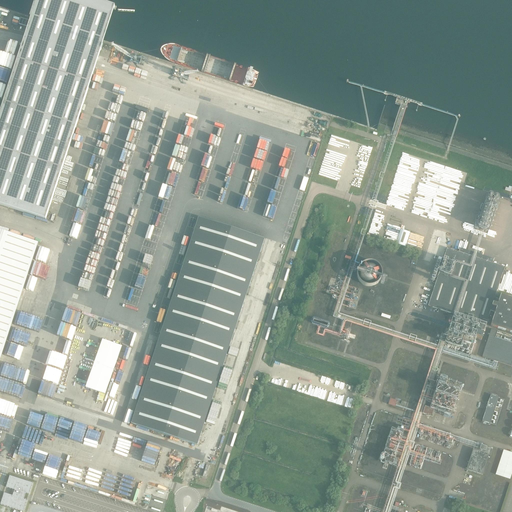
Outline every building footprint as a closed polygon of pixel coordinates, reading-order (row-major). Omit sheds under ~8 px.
[(96,0),(37,0),(26,34),(98,58),(115,6),(96,0)] [(19,24),(28,27),(30,22),(21,19),(19,24)] [(23,42),(0,114),(0,204),(46,220),(96,66),(97,62),(98,58),(26,34),(25,39),(23,42)] [(197,445),(264,239),(198,218),(131,424),(197,445)] [(425,229),(417,226),(411,245),(418,248),(425,229)] [(406,247),(411,232),(400,229),(395,244),(406,247)] [(0,230),(0,360),(38,243),(0,230)] [(135,248),(137,239),(136,239),(137,236),(128,233),(124,245),(135,248)] [(447,248),(443,259),(428,306),(486,325),(490,311),(495,312),(490,326),(511,333),(511,298),(500,295),(499,300),(494,298),(504,267),(493,263),(494,259),(460,248),(458,252),(447,248)] [(382,274),(382,271),(381,268),(380,266),(378,264),(376,263),(373,261),(371,261),(369,261),(366,261),(364,261),(362,263),(359,264),(358,266),(357,269),(356,271),(356,273),(356,276),(357,278),(358,281),(359,283),(361,284),(364,286),(366,287),(368,287),(371,287),(373,286),(375,285),(378,283),(379,282),(381,279),(382,277),(382,274)] [(482,357),(511,366),(511,364),(511,336),(491,329),(482,357)] [(426,403),(451,410),(459,385),(434,377),(426,403)] [(342,383),(340,389),(355,394),(357,388),(342,383)] [(490,395),(482,421),(490,424),(499,398),(490,395)] [(397,401),(390,399),(388,405),(395,407),(397,401)] [(428,415),(428,414),(432,416),(434,409),(425,407),(422,414),(428,415)] [(402,429),(394,426),(391,434),(399,437),(402,429)] [(428,447),(416,443),(409,466),(421,469),(428,447)] [(395,449),(389,447),(385,459),(391,461),(395,449)] [(482,475),(488,455),(473,450),(466,470),(482,475)] [(510,479),(511,472),(511,452),(503,450),(495,475),(510,479)] [(2,500),(0,505),(21,511),(22,511),(27,501),(24,500),(26,494),(28,495),(32,484),(27,482),(9,476),(5,488),(14,490),(12,496),(4,493),(2,500)]
